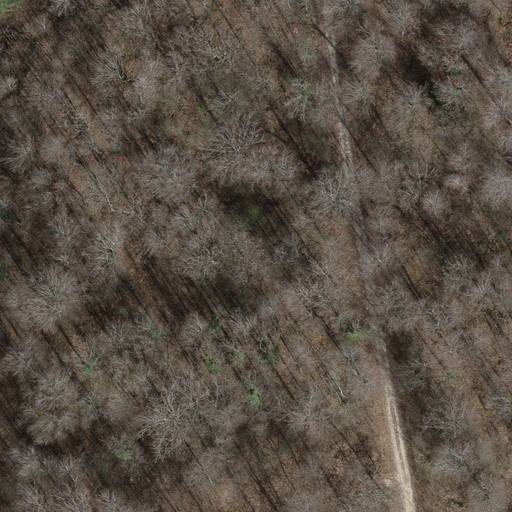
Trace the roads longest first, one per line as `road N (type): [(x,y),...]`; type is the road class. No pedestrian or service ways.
road 1 (track): [(317,0),(348,237),(402,511)]
road 2 (track): [(0,66),(12,41),(97,0)]
